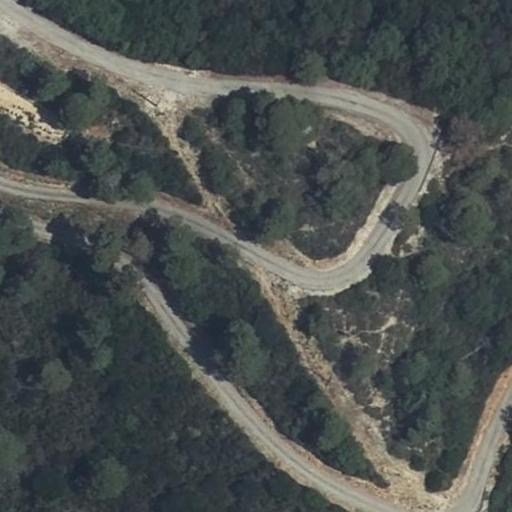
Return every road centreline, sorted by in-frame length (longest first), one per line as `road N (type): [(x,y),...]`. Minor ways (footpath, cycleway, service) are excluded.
road 1 (unclassified): [(0,6),(95,60),(176,82),(351,101),(404,123),(422,144),(423,163),(358,270),(319,282),(284,274),(186,220),(112,195),(0,185)]
road 2 (unclassified): [(0,218),(135,268),(229,402),(285,453),(398,511)]
road 3 (unclassified): [(462,511),(511,398)]
